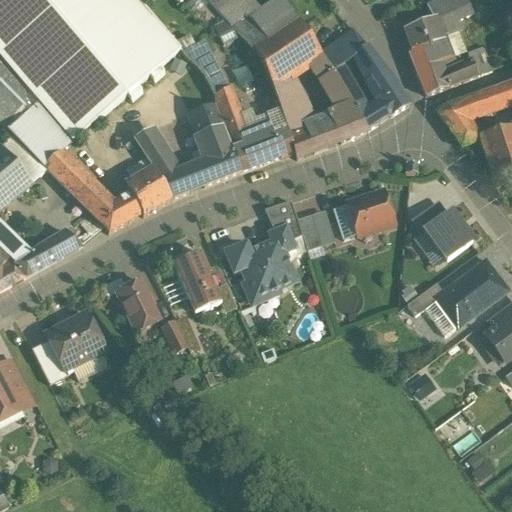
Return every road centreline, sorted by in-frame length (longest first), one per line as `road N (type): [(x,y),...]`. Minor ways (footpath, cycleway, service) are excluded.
road 1 (residential): [(423,116),(370,151),(185,214),(0,309)]
road 2 (residential): [(511,240),(423,116)]
road 3 (residential): [(423,116),(387,50),(345,0)]
